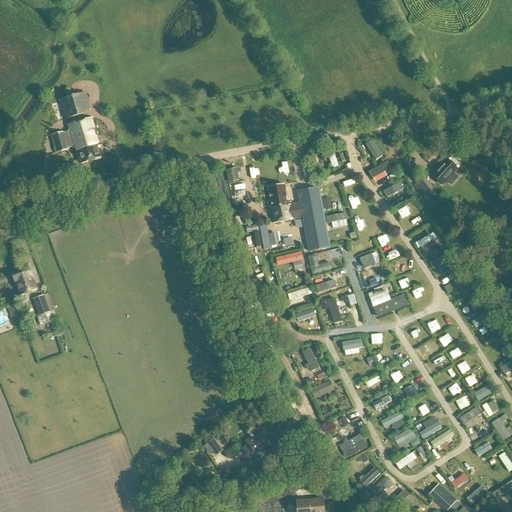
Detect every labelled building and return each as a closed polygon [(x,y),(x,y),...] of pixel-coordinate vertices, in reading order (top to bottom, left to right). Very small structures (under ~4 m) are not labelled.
[(66,120),(85,114),(91,109),(86,92),(60,100),(66,120)] [(67,127),(68,132),(64,133),(64,132),(51,135),(56,153),(68,149),(67,147),(72,146),(73,149),(74,149),(77,158),(79,157),(82,165),(101,160),(98,148),(100,147),(92,119),(67,127)] [(333,149),(327,151),(332,169),(339,167),(333,149)] [(431,176),(442,186),(446,181),(451,186),(458,177),(454,173),(458,168),(447,158),(431,176)] [(369,174),(375,183),(386,176),(380,168),(369,174)] [(237,169),(226,171),(228,183),(239,181),(237,169)] [(309,252),(329,248),(318,188),(298,192),(300,203),(288,205),(284,185),(268,188),(272,208),(270,209),(273,223),(302,218),(309,252)] [(385,191),(388,198),(398,193),(395,186),(385,191)] [(390,210),(401,225),(423,211),(414,197),(390,210)] [(325,211),(332,209),(330,198),(323,200),(325,211)] [(242,205),(234,207),(236,217),(244,215),(242,205)] [(346,213),(326,217),(328,223),(332,223),(333,229),(347,226),(346,220),(347,220),(346,213)] [(383,214),(367,220),(375,233),(391,227),(383,214)] [(259,231),(258,225),(246,228),(247,234),(259,231)] [(416,242),(419,248),(432,240),(429,235),(416,242)] [(280,244),(278,237),(270,239),(271,246),(280,244)] [(285,246),(293,245),(292,237),(284,238),(285,246)] [(434,245),(430,248),(434,254),(439,251),(434,245)] [(503,268),(511,263),(511,260),(505,245),(492,252),(495,257),(497,256),(503,268)] [(20,295),(36,289),(32,278),(34,278),(29,263),(25,264),(21,253),(10,257),(15,270),(11,271),(20,295)] [(302,253),(276,259),(278,266),(294,262),(296,273),(306,271),(302,253)] [(474,257),(482,275),(490,271),(482,254),(474,257)] [(429,264),(432,270),(448,261),(445,255),(429,264)] [(356,260),(358,267),(370,262),(368,256),(356,260)] [(308,258),(308,259),(313,275),(332,271),(330,264),(318,267),(316,257),(308,258)] [(396,266),(391,268),(395,277),(400,275),(396,266)] [(392,280),(397,295),(412,290),(426,281),(419,268),(392,280)] [(373,273),(363,277),(365,282),(375,278),(373,273)] [(316,285),(318,293),(338,287),(335,279),(316,285)] [(307,290),(287,295),(289,303),(309,297),(307,290)] [(48,294),(33,299),(39,316),(37,317),(40,325),(57,319),(48,294)] [(404,295),(373,307),(377,318),(408,306),(404,295)] [(338,299),(327,302),(333,325),(344,322),(338,299)] [(16,300),(6,304),(16,328),(25,324),(16,300)] [(299,321),(317,314),(314,307),(297,314),(299,321)] [(360,353),(359,348),(362,347),(362,339),(343,341),(344,355),(360,353)] [(302,353),(312,373),(321,369),(311,349),(302,353)] [(370,367),(376,365),(372,357),(366,360),(370,367)] [(511,360),(501,368),(504,374),(511,369),(511,360)] [(318,375),(320,381),(328,378),(326,372),(318,375)] [(331,382),(311,391),(315,400),(335,391),(331,382)] [(491,384),(473,394),(478,402),(495,391),(491,384)] [(466,398),(459,400),(461,408),(469,406),(466,398)] [(477,408),(459,419),(463,426),(481,414),(477,408)] [(381,422),(385,429),(405,419),(401,412),(381,422)] [(331,413),(322,417),(324,422),(333,418),(331,413)] [(346,417),(340,420),(344,429),(350,425),(346,417)] [(249,444),(242,449),(249,458),(256,452),(257,454),(270,443),(265,436),(268,434),(262,426),(257,430),(260,434),(254,439),(252,437),(247,441),(249,444)] [(411,430),(394,439),(398,447),(415,438),(411,430)] [(207,445),(213,453),(221,447),(215,439),(207,445)] [(343,451),(347,459),(368,446),(364,439),(343,451)] [(410,443),(413,449),(421,444),(418,439),(410,443)] [(479,456),(492,449),(488,442),(475,449),(479,456)] [(360,482),(366,488),(382,473),(376,467),(360,482)] [(296,492),(308,485),(302,475),(290,482),(296,492)] [(452,483),(456,490),(469,481),(465,475),(452,483)] [(387,478),(372,492),(378,498),(388,489),(389,490),(394,486),(387,478)] [(495,480),(479,489),(482,496),(499,487),(495,480)] [(439,483),(429,494),(448,510),(458,499),(439,483)] [(402,501),(409,495),(404,490),(397,497),(402,501)]
